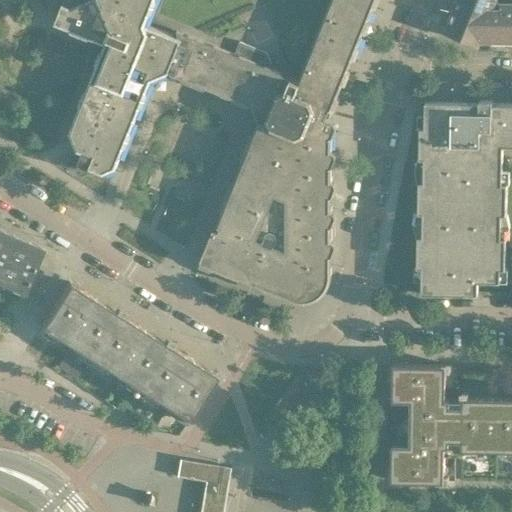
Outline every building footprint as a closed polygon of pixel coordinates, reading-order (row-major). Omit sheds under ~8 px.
[(334,190),(329,188),(332,180),(332,166),(334,161),(329,159),(332,150),(332,136),(334,131),(329,129),(332,120),(325,118),(329,108),(332,110),(333,107),(330,106),(334,96),(338,95),(343,81),(341,80),(345,70),(348,69),(354,56),(351,55),(355,45),(359,43),(364,30),(361,29),(365,19),(369,18),(374,5),(372,4),(373,0),(97,0),(96,3),(93,2),(92,0),(83,0),(71,5),(63,2),(55,22),(105,42),(69,131),(77,149),(82,151),(77,165),(79,170),(84,172),(88,170),(90,167),(103,172),(116,167),(144,97),(142,96),(138,87),(151,81),(150,80),(167,72),(185,79),(186,76),(202,83),(201,86),(236,100),(237,97),(250,102),(258,121),(251,139),(254,140),(247,156),(244,155),(230,190),(233,191),(226,207),(224,206),(216,224),(220,226),(219,230),(213,228),(201,259),(210,263),(209,265),(244,280),(245,277),(264,285),(266,288),(292,299),(300,301),(304,301),(306,301),(308,301),(310,301),(314,299),(318,297),(319,296),(323,294),(324,292),(325,291),(327,288),(328,287),(329,286),(330,283),(331,279),(332,273),(332,255),(334,250),(328,248),(332,240),(332,225),(334,220),(329,218),(332,210),(332,196),(334,190)] [(495,1),(495,0),(458,0),(445,31),(478,45),(480,40),(491,40),(492,43),(511,43),(511,3),(500,3),(495,1)] [(511,103),(493,104),(493,100),(492,100),(480,100),(479,100),(479,103),(461,103),(461,102),(421,101),(420,116),(425,117),(425,127),(420,127),(420,158),(425,158),(424,181),(419,181),(418,212),(423,213),(423,236),(418,236),(417,267),(422,267),(422,277),(417,277),(417,293),(478,294),(478,293),(478,285),(478,281),(505,281),(505,279),(500,279),(500,268),(505,269),(506,237),(501,237),(501,214),(506,214),(507,184),(507,183),(502,183),(503,145),(511,145),(511,103)] [(0,285),(20,294),(38,252),(40,248),(0,230),(0,285)] [(88,361),(117,313),(68,282),(40,327),(41,327),(39,330),(50,333),(70,346),(80,352),(88,361)] [(136,391),(166,344),(117,313),(88,361),(99,364),(129,383),(136,391)] [(9,320),(0,316),(0,325),(5,328),(9,320)] [(188,420),(216,375),(166,344),(136,391),(148,394),(177,413),(185,422),(187,419),(188,420)] [(75,379),(83,368),(64,355),(56,367),(75,379)] [(445,399),(445,388),(445,364),(393,363),(393,364),(390,364),(392,375),(392,422),(461,423),(461,399),(445,399)] [(511,450),(511,397),(461,396),(461,399),(461,423),(461,447),(461,449),(462,449),(462,452),(474,449),(508,450),(511,450)] [(444,481),(444,447),(461,447),(461,423),(392,422),(391,468),(388,479),(391,479),(391,480),(444,481)] [(290,494),(293,475),(154,451),(154,450),(87,438),(85,453),(0,438),(0,506),(35,511),(294,511),(298,496),(290,494)]
